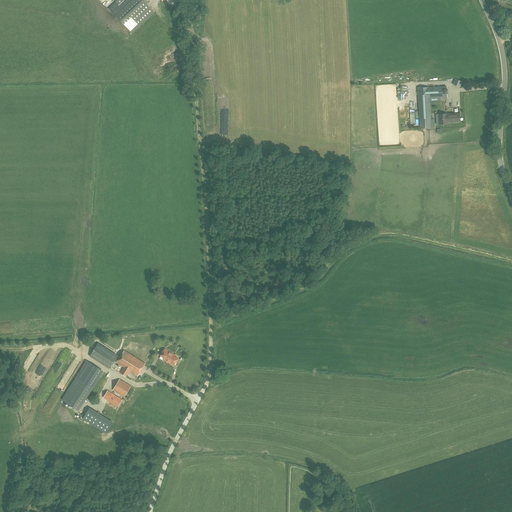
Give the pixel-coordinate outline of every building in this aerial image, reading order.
[(114,0),(116,2),(109,9),(132,33),(154,13),(146,3),(149,0),(114,0)] [(446,86),(418,88),(420,128),(430,128),(429,98),(447,97),(446,93),(448,93),(447,90),(446,90),(446,86)] [(447,123),(460,122),(459,110),(453,111),(453,115),(447,115),(447,114),(438,114),(439,120),(437,120),(437,124),(439,124),(447,124),(447,123)] [(114,361),(116,363),(124,368),(120,373),(126,377),(129,371),(137,376),(145,363),(124,350),(119,358),(98,343),(90,356),(109,368),(114,361)] [(174,366),(178,359),(173,356),(174,355),(165,349),(161,356),(167,360),(166,361),(174,366)] [(86,363),(76,378),(62,400),(74,408),(89,385),(99,369),(85,360),(84,361),(86,363)] [(124,397),(131,386),(120,379),(113,390),(124,397)] [(118,407),(123,400),(108,390),(103,397),(118,407)] [(90,406),(82,418),(106,433),(113,421),(90,406)]
